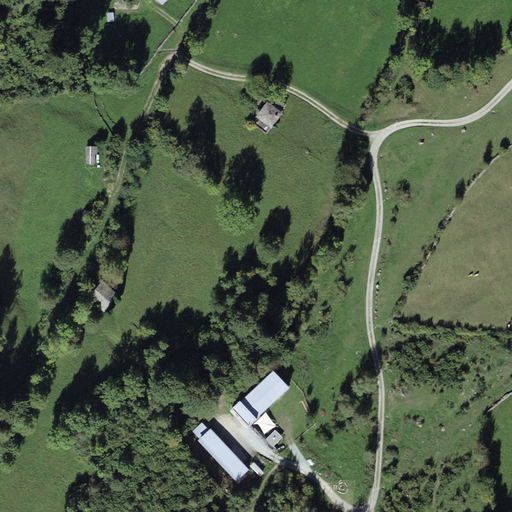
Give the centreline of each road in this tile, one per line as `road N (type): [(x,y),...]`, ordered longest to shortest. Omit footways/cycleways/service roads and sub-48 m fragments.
road 1 (track): [(251,511),(273,472),(286,465),(308,472),(351,511),(367,509),(375,496),(380,391),(368,299),(380,208),(374,155),(382,134)]
road 2 (track): [(511,83),(470,118),(403,124),(382,134),(350,126),(297,92),(171,54)]
